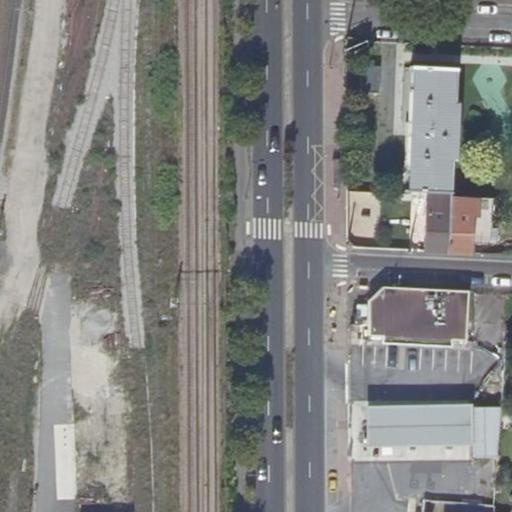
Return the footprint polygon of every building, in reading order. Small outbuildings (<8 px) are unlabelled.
[(426,196),(450,197),(452,160),(456,161),(458,104),(454,104),(456,70),(410,68),(403,195),(426,196)] [(403,195),(380,194),(379,205),(403,207),(403,195)] [(426,196),(423,253),(446,254),(450,197),(426,196)] [(446,254),(468,255),(471,207),(471,198),(450,197),(446,254)] [(471,198),(471,207),(495,209),(496,199),(471,198)] [(367,345),(441,348),(467,349),(468,301),(444,299),(385,295),(369,309),(360,309),(359,345),(367,345)] [(467,349),(441,348),(367,345),(367,358),(467,362),(467,349)] [(473,445),(472,410),(471,406),(366,409),(366,448),(473,445)] [(498,409),(472,410),(473,445),(473,457),(500,458),(498,409)] [(74,426),(76,488),(121,487),(119,425),(74,426)]
